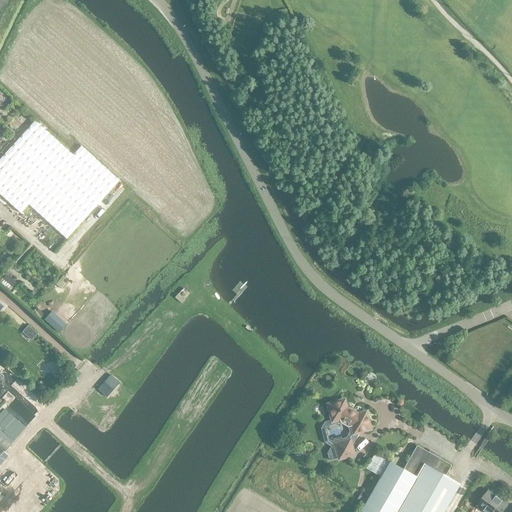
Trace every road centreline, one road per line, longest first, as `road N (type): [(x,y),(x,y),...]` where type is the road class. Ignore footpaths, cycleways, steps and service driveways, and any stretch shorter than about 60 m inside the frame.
road 1 (unclassified): [(409,347),(330,291),(291,239),(182,24),(155,0)]
road 2 (unclassified): [(511,419),(409,347)]
